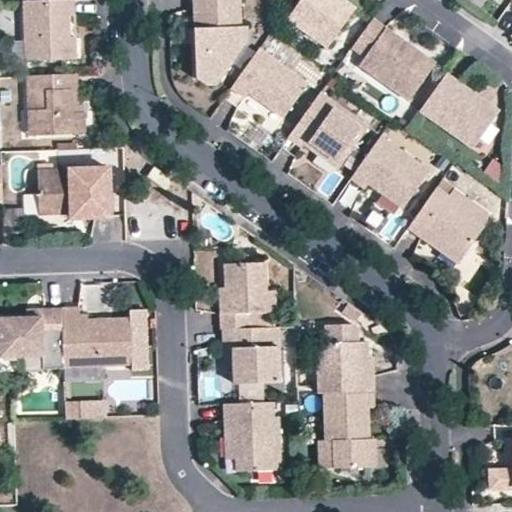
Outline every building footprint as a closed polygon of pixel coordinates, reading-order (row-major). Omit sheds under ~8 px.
[(69,43),(69,16),(75,16),(74,0),(50,0),(23,1),(26,61),(76,59),(75,43),(69,43)] [(192,0),(196,73),(224,72),(241,47),(241,25),(239,0),(192,0)] [(296,0),(299,2),(286,19),(327,47),(355,7),(345,0),(296,0)] [(371,74),(409,101),(435,63),(372,18),(351,48),(364,57),(377,66),(371,74)] [(231,88),(245,97),(248,92),(283,117),(308,83),(259,48),(231,88)] [(371,74),(377,66),(364,57),(359,65),(371,74)] [(196,78),(207,85),(215,85),(224,72),(196,73),(196,78)] [(420,111),(473,148),(499,110),(446,73),(420,111)] [(27,76),(29,136),(85,134),(85,113),(72,113),(71,89),(77,89),(76,74),(27,76)] [(78,105),(77,89),(71,89),(72,113),(85,113),(84,105),(78,105)] [(288,137),(301,147),(304,144),(309,137),(320,145),(322,157),(338,169),(368,127),(320,92),(288,137)] [(218,100),(211,122),(224,127),(232,104),(218,100)] [(384,195),(402,208),(429,170),(381,136),(351,178),(364,188),(368,183),(373,176),(383,184),(384,195)] [(309,137),(304,144),(322,157),(320,145),(309,137)] [(90,210),(90,218),(111,218),(110,167),(53,169),(53,165),(37,165),(39,214),(69,213),(69,211),(90,210)] [(165,190),(172,180),(155,167),(147,178),(165,190)] [(373,176),(368,183),(384,195),(383,184),(373,176)] [(453,189),(454,187),(442,179),(436,187),(449,195),(453,189)] [(339,204),(357,213),(367,195),(349,185),(339,204)] [(463,257),(487,221),(483,210),(453,189),(449,195),(436,187),(407,228),(434,247),(439,240),(463,257)] [(23,196),(24,217),(38,216),(37,195),(23,196)] [(69,211),(69,213),(69,219),(90,218),(90,210),(69,211)] [(375,213),(368,227),(393,239),(400,225),(375,213)] [(434,247),(458,263),(463,257),(439,240),(434,247)] [(225,287),(226,314),(221,314),(221,329),(223,329),(251,328),(250,313),(276,312),(275,290),(266,291),(265,262),(224,263),(225,287)] [(343,310),(357,320),(362,312),(348,302),(343,310)] [(79,313),(79,308),(62,309),(63,338),(64,367),(131,364),(131,369),(148,368),(147,310),(129,310),(129,317),(87,319),(80,319),(79,313)] [(42,309),(43,315),(26,316),(0,316),(0,356),(44,354),(44,339),(63,338),(62,309),(42,309)] [(276,312),(250,313),(251,328),(254,328),(276,327),(276,312)] [(358,328),(353,324),(325,324),(325,342),(317,352),(318,393),(323,393),(374,392),(373,368),(369,368),(368,358),(367,341),(358,341),(358,328)] [(254,346),(279,345),(278,327),(276,327),(254,328),(254,346)] [(254,346),(254,328),(251,328),(223,329),(224,347),(232,347),(233,383),(280,382),(279,345),(254,346)] [(233,383),(232,347),(224,347),(225,372),(233,383)] [(375,444),(370,444),(369,438),(368,407),(374,407),(374,392),(323,393),(324,440),(332,440),(333,468),(376,466),(375,444)] [(80,418),(106,417),(106,400),(79,401),(80,418)] [(225,437),(235,436),(236,458),(236,471),(281,470),(278,417),(274,417),(273,403),(223,404),(225,437)] [(235,436),(225,437),(225,459),(236,458),(235,436)] [(324,440),(318,440),(319,468),(333,468),(332,440),(324,440)]
